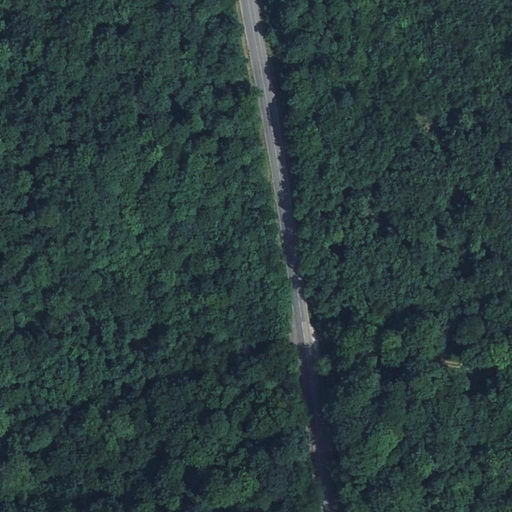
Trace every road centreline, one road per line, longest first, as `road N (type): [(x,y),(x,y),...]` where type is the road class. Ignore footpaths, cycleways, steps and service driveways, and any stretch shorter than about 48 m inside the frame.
road 1 (unclassified): [(246,0),(328,511)]
road 2 (track): [(63,316),(302,338),(511,377)]
